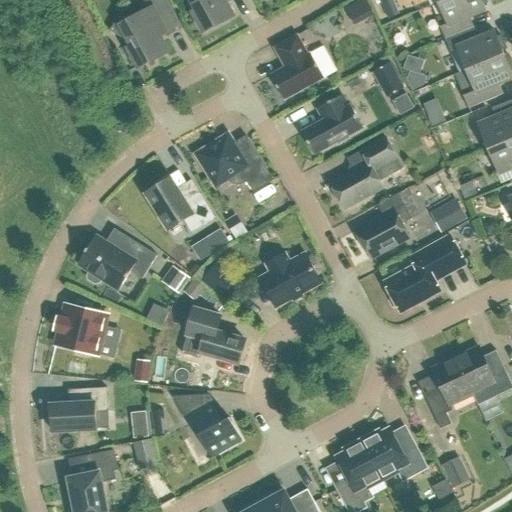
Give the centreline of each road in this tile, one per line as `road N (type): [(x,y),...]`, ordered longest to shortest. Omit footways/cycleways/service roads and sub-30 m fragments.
road 1 (residential): [(39,511),(20,424),(27,330),(62,242),(106,183),(171,128)]
road 2 (residential): [(353,293),(248,88)]
road 3 (residential): [(276,430),(263,390),(275,339),(353,293)]
road 4 (residential): [(284,452),(362,413),(374,396),(383,344)]
road 5 (residential): [(383,344),(511,285)]
road 6 (residential): [(284,452),(176,511)]
